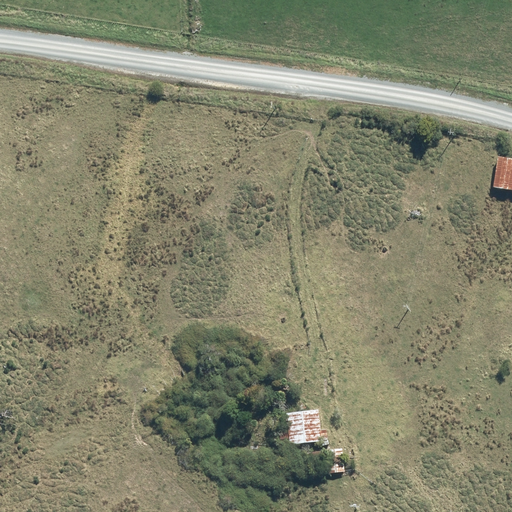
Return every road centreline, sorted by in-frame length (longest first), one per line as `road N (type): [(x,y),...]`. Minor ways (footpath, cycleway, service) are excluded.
road 1 (unclassified): [(511,126),(0,48)]
road 2 (track): [(329,413),(293,221),(327,95)]
